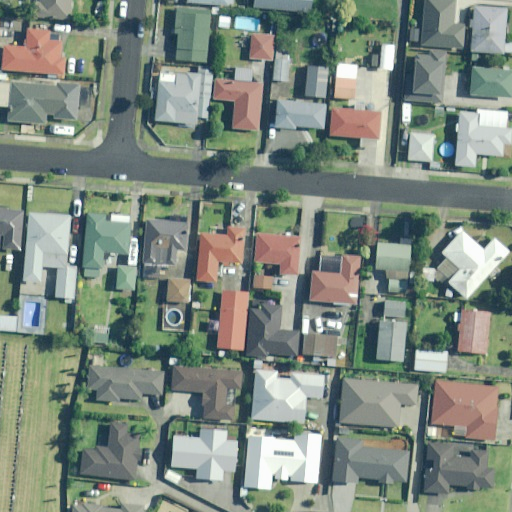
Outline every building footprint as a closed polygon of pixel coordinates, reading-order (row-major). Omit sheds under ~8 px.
[(25,0),(25,10),(18,10),(18,27),(35,27),(41,28),(41,27),(53,27),(42,13),(41,0),(25,0)] [(172,0),(172,12),(215,14),(215,0),(172,0)] [(239,0),(239,17),(300,19),(300,0),(239,0)] [(459,30),(455,29),(454,37),(458,37),(457,60),(491,61),(492,16),(459,14),(459,30)] [(159,44),(164,45),(163,69),(191,70),(192,46),(193,16),(160,15),(159,44)] [(10,37),(10,53),(0,52),(0,80),(50,82),(50,63),(46,63),(47,50),(36,50),(36,38),(10,37)] [(259,42),(235,41),(234,70),(258,71),(259,42)] [(395,45),(382,44),(379,69),(393,70),(395,45)] [(290,50),(276,49),(274,81),(288,81),(290,50)] [(274,60),(260,59),(259,91),(273,92),(274,60)] [(433,62),(400,61),(398,104),(431,106),(433,62)] [(193,72),(156,69),(152,123),(194,126),(194,121),(205,122),(209,70),(194,69),(193,72)] [(344,71),(320,70),(318,109),(342,110),(344,71)] [(313,76),(289,75),(288,106),(311,107),(313,76)] [(501,78),(457,75),(455,104),(499,107),(501,78)] [(207,98),(228,100),(225,129),(256,131),(259,99),(257,99),(258,83),(208,78),(207,98)] [(31,123),(38,123),(38,129),(50,129),(50,124),(61,124),(62,93),(32,92),(32,102),(9,101),(8,132),(30,133),(31,123)] [(411,105),(403,105),(402,119),(410,120),(411,105)] [(312,111),(260,107),(258,136),(310,140),(312,111)] [(476,166),(476,154),(504,157),(507,127),(479,125),(480,111),(453,109),(449,164),(476,166)] [(504,111),(487,111),(487,122),(504,122),(504,111)] [(367,120),(315,117),(313,147),(366,149),(367,120)] [(431,131),(405,130),(404,161),(429,162),(431,131)] [(93,222),(71,220),(67,276),(89,278),(90,262),(116,262),(116,232),(92,232),(93,222)] [(56,276),(59,227),(31,225),(31,223),(12,221),(7,295),(26,296),(28,279),(40,280),(38,309),(61,310),(63,277),(56,276)] [(168,234),(131,231),(127,274),(165,277),(168,234)] [(206,244),(184,243),(182,291),(203,292),(204,270),(212,270),(212,271),(227,272),(229,236),(214,236),(213,246),(206,245),(206,244)] [(424,260),(445,280),(433,293),(449,309),(496,262),(480,246),(469,257),(447,236),(424,260)] [(239,272),(265,273),(264,285),(284,286),(284,275),(286,244),(241,242),(239,272)] [(360,278),(371,279),(372,301),(394,301),(394,280),(396,253),(362,251),(360,278)] [(323,264),(322,282),(297,280),(295,311),(344,314),(346,283),(344,283),(345,265),(323,264)] [(120,277),(101,276),(101,299),(120,299),(120,277)] [(176,285),(153,284),(152,312),(175,313),(176,285)] [(234,299),(205,297),(201,356),(230,358),(234,299)] [(284,340),(264,339),(266,311),(235,309),(232,365),(261,366),(261,367),(284,367),(284,340)] [(16,317),(0,315),(0,330),(15,331),(16,317)] [(477,322),(447,319),(442,360),(472,364),(477,322)] [(109,327),(93,326),(92,342),(108,344),(109,327)] [(393,331),(364,329),(361,368),(390,370),(393,331)] [(321,342),(287,342),(286,365),(321,366),(321,342)] [(435,361),(400,358),(399,380),(433,383),(435,361)] [(126,410),(126,406),(148,408),(151,380),(75,373),(72,401),(82,402),(81,411),(107,413),(107,408),(126,410)] [(156,401),(188,404),(187,425),(218,427),(219,407),(225,407),(227,380),(158,374),(156,401)] [(290,433),(292,406),(309,407),(310,384),(293,384),(293,377),(238,375),(236,431),(290,433)] [(410,395),(329,386),(325,432),(405,442),(410,395)] [(482,433),(481,433),(485,394),(422,388),(417,433),(449,436),(448,446),(480,449),(482,433)] [(81,455),(81,461),(68,460),(65,487),(124,492),(126,470),(130,434),(96,431),(94,457),(81,455)] [(226,447),(212,446),(213,439),(185,437),(184,444),(158,443),(156,476),(182,478),(181,488),(209,490),(210,479),(224,480),(226,447)] [(257,446),(233,445),(230,497),(258,499),(259,488),(279,489),(279,490),(306,492),(310,443),(282,441),(282,447),(257,445),(257,446)] [(349,451),(319,449),(315,491),(345,494),(346,489),(393,493),(395,459),(349,456),(349,451)] [(477,456),(412,453),(410,505),(475,508),(477,456)]
